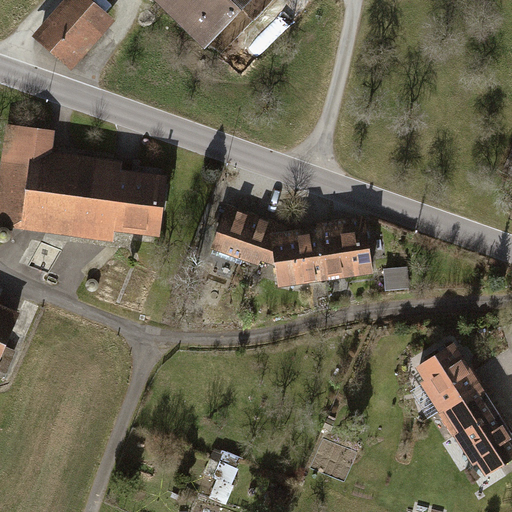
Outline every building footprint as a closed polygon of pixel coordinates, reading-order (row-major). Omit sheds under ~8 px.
[(74,78),(121,30),(89,0),(79,0),(38,43),(74,78)] [(146,0),(208,61),(268,0),(146,0)] [(55,162),(58,141),(18,135),(15,159),(4,157),(0,184),(0,237),(118,254),(120,244),(165,250),(174,190),(126,184),(127,172),(55,162)] [(283,233),(230,215),(217,260),(282,283),(282,246),(283,233)] [(282,283),(282,302),(381,288),(372,226),(320,235),(321,241),(282,246),(282,283)] [(413,298),(411,276),(388,277),(389,300),(413,298)] [(0,380),(24,319),(0,309),(0,380)] [(511,432),(454,341),(410,368),(439,414),(433,418),(466,471),(470,468),(483,489),(511,470),(511,432)] [(209,494),(228,502),(247,455),(228,448),(209,494)]
